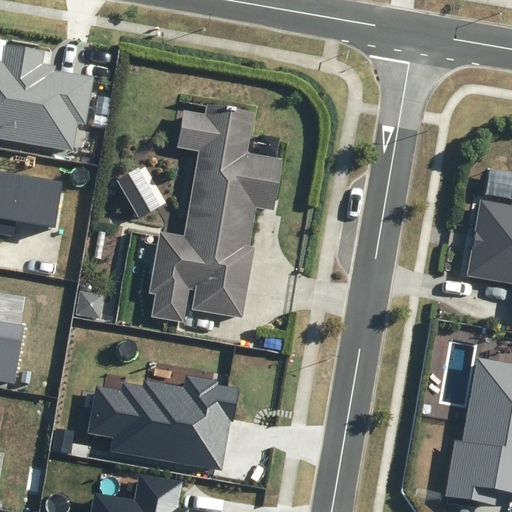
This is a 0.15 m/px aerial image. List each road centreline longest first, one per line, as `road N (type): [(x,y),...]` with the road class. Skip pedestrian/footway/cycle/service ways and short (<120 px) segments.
road 1 (residential): [(335,511),(416,33)]
road 2 (residential): [(225,0),(416,33)]
